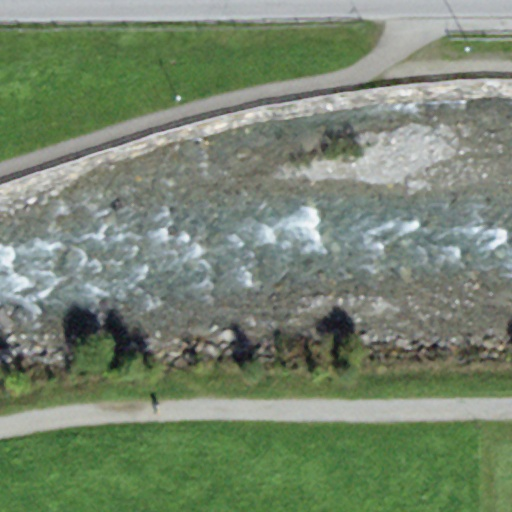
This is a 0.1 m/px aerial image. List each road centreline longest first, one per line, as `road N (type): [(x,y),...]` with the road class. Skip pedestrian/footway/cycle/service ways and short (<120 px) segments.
road 1 (track): [(511,410),(100,409),(0,429)]
road 2 (track): [(389,48),(424,64),(511,69)]
